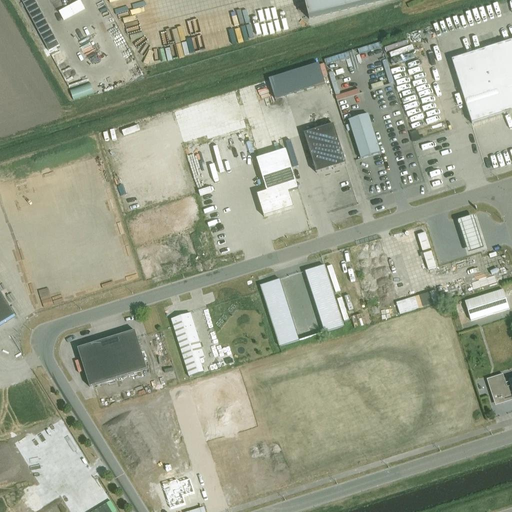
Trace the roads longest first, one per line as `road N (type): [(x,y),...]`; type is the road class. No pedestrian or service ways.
road 1 (unclassified): [(500,191),(62,325),(49,341),(48,360),(140,511)]
road 2 (unclassified): [(511,438),(280,511)]
